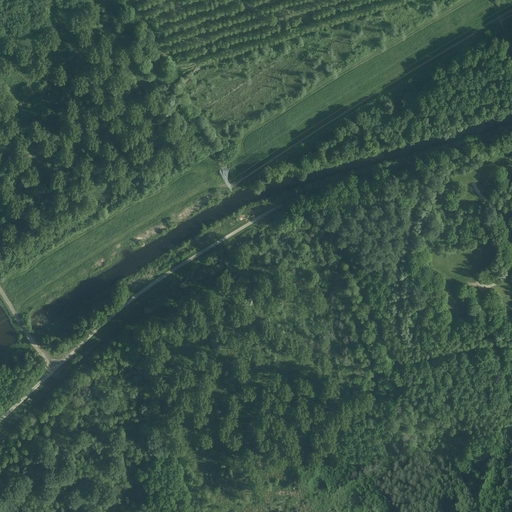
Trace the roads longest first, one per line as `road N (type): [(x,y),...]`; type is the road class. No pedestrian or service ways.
road 1 (unknown): [(0,194),(85,159),(165,106),(195,61),(414,0)]
road 2 (unclassified): [(277,205),(140,293),(0,422)]
road 3 (track): [(277,205),(511,130)]
